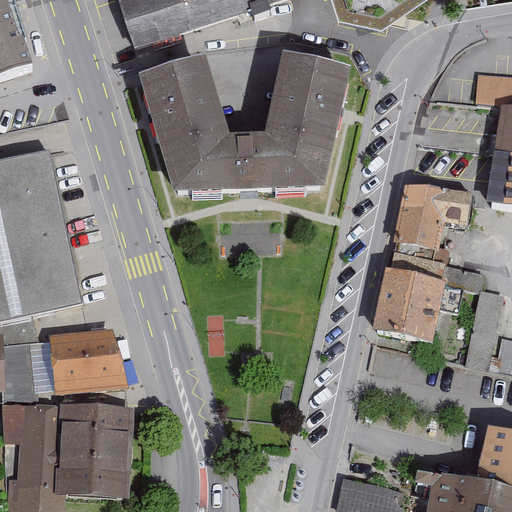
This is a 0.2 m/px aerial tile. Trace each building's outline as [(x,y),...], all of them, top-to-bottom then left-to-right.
[(7,0),(0,0),(0,84),(32,74),(7,0)] [(297,7),(294,0),(134,0),(116,6),(132,58),(251,20),(253,28),(271,22),(269,16),(297,7)] [(339,0),(382,16),(406,0),(339,0)] [(268,149),(232,149),(208,71),(141,90),(175,206),(327,202),(354,84),(286,69),(268,149)] [(511,113),(511,84),(477,80),(473,109),(502,112),(511,113)] [(511,113),(502,112),(492,210),(511,213),(511,113)] [(0,327),(81,309),(47,157),(0,167),(0,327)] [(466,234),(471,204),(406,193),(396,254),(440,261),(445,231),(466,234)] [(440,293),(445,272),(395,262),(391,282),(387,281),(374,341),(434,354),(446,294),(440,293)] [(504,304),(481,298),(465,366),(488,371),(504,304)] [(127,390),(114,332),(51,338),(57,397),(127,390)] [(129,507),(133,418),(3,412),(1,450),(18,451),(16,486),(7,486),(5,511),(63,511),(64,504),(129,507)] [(479,482),(511,490),(511,433),(490,429),(479,482)] [(511,511),(511,490),(479,482),(421,472),(416,498),(431,502),(428,511),(511,511)] [(400,511),(405,493),(344,481),(337,511),(400,511)]
